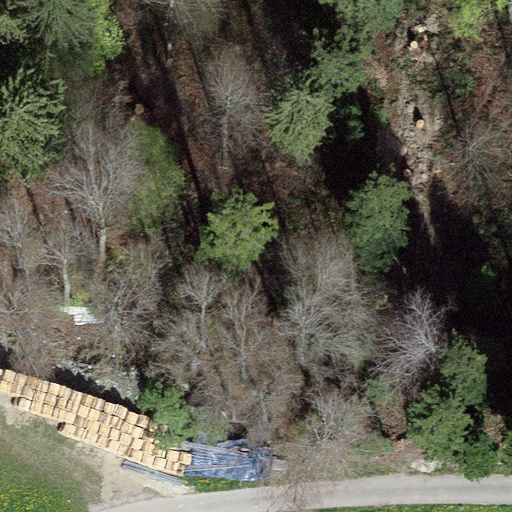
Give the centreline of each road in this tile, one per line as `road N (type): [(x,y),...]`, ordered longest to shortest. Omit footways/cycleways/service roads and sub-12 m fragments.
road 1 (track): [(511,487),(295,488),(200,501)]
road 2 (track): [(0,428),(200,501)]
